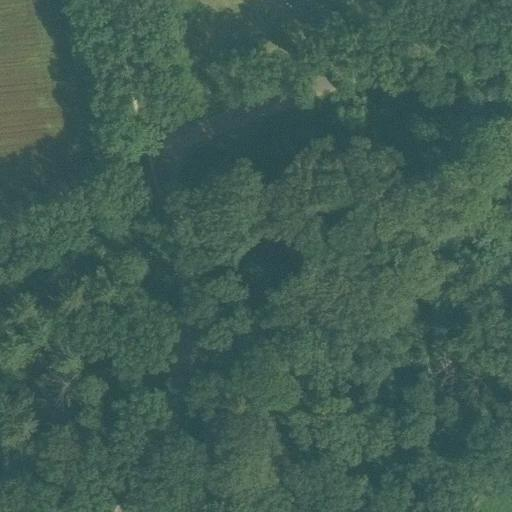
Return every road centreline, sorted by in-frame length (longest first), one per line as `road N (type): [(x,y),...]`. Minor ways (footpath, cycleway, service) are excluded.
road 1 (unclassified): [(511,16),(153,150)]
road 2 (unclassified): [(118,511),(178,384),(186,325),(187,286),(153,150)]
road 3 (unclassified): [(153,150),(114,0)]
